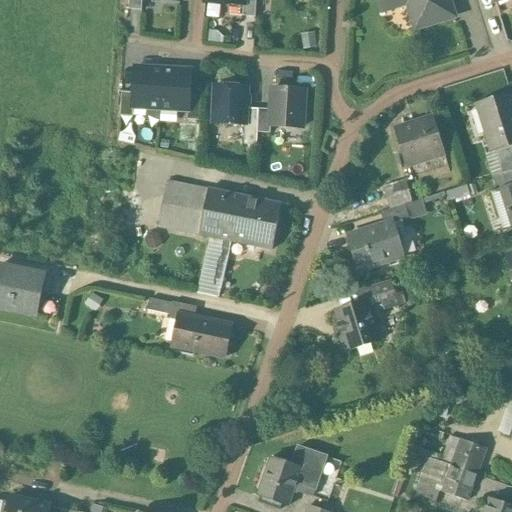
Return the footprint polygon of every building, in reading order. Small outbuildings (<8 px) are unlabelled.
[(129,0),(129,10),(142,11),(142,0),(129,0)] [(256,0),(244,0),(244,5),(243,5),(242,17),(255,18),(256,0)] [(378,0),(380,5),(396,0),(404,0),(416,29),(420,28),(454,17),(448,0),(378,0)] [(163,69),(135,68),(134,93),(133,108),(134,108),(161,110),(163,69)] [(191,71),(163,69),(161,110),(187,111),(188,112),(189,97),(191,71)] [(247,88),(214,87),(213,124),(245,125),(246,125),(247,109),(247,88)] [(305,91),(271,89),(270,110),(269,127),(271,127),(302,128),(305,91)] [(134,93),(122,93),(120,116),(133,117),(134,108),(133,108),(134,93)] [(511,98),(511,94),(476,105),(478,111),(491,153),(497,151),(511,146),(511,98)] [(201,97),(189,97),(188,112),(187,111),(187,121),(200,121),(201,97)] [(258,109),(247,109),(246,125),(245,125),(244,145),(257,145),(258,133),(258,109)] [(270,110),(258,109),(258,133),(270,134),(271,127),(269,127),(270,110)] [(432,118),(394,130),(406,167),(444,155),(432,118)] [(511,170),(511,146),(497,151),(504,173),(511,170)] [(504,173),(497,151),(491,153),(485,154),(493,178),(503,175),(502,174),(504,173)] [(511,170),(504,173),(502,174),(503,175),(507,187),(511,185),(511,170)] [(502,189),(507,187),(503,175),(493,178),(497,190),(502,189)] [(405,181),(383,188),(390,211),(405,206),(412,204),(405,181)] [(209,190),(168,182),(159,227),(200,235),(209,190)] [(511,185),(507,187),(502,189),(506,200),(511,220),(511,185)] [(209,190),(200,235),(213,238),(230,241),(259,247),(273,250),(282,204),(209,190)] [(390,211),(380,213),(384,226),(392,223),(393,224),(409,219),(405,206),(390,211)] [(384,226),(348,237),(359,271),(368,268),(368,269),(403,258),(393,224),(392,223),(384,226)] [(230,241),(213,238),(212,243),(210,243),(198,294),(218,298),(229,254),(230,247),(228,247),(230,241)] [(259,247),(230,241),(228,247),(230,247),(229,254),(257,259),(259,247)] [(42,279),(16,274),(17,269),(0,265),(0,308),(35,316),(42,279)] [(391,281),(377,285),(385,310),(399,306),(391,281)] [(173,304),(150,299),(148,310),(170,315),(173,304)] [(366,301),(337,311),(344,333),(340,334),(346,353),(379,342),(366,301)] [(230,326),(180,316),(174,347),(224,357),(230,326)] [(440,405),(430,402),(425,418),(434,421),(440,405)] [(459,439),(447,435),(438,462),(449,466),(459,439)] [(487,450),(459,439),(449,466),(478,476),(487,450)] [(326,458),(298,448),(292,465),(301,468),(296,484),(308,489),(310,485),(316,487),(326,458)] [(292,465),(272,458),(258,497),(260,498),(261,498),(282,505),(288,507),(296,484),(301,468),(292,465)] [(438,462),(427,458),(413,496),(435,504),(440,491),(449,466),(438,462)] [(478,476),(449,466),(440,491),(469,501),(478,476)] [(49,511),(51,507),(9,498),(8,503),(6,511),(49,511)] [(261,498),(260,498),(258,503),(280,511),(282,505),(261,498)] [(511,511),(511,506),(490,499),(485,511),(511,511)] [(6,511),(8,503),(0,501),(0,511),(6,511)]
